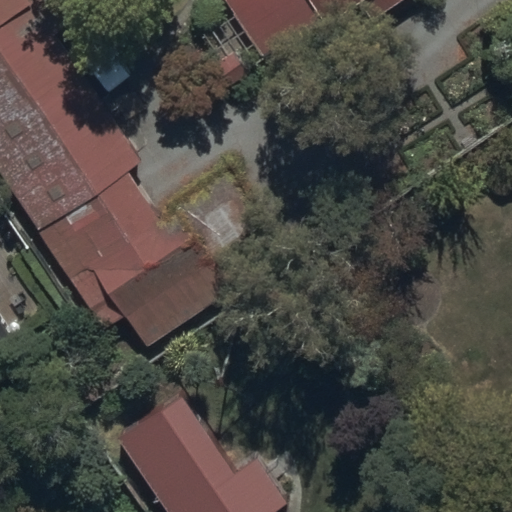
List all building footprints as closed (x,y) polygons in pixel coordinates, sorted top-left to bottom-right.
[(229,154),(165,197),(32,0),(0,0),(0,171),(105,327),(128,312),(150,344),(230,291),(208,258),(271,215),(229,154)] [(291,47),(331,20),(346,42),(409,0),(228,0),(270,61),(291,47)] [(511,49),(493,63),(511,89),(511,49)] [(0,361),(23,346),(0,311),(0,361)] [(122,440),(170,511),(284,511),(294,505),(263,458),(242,472),(189,395),(122,440)]
